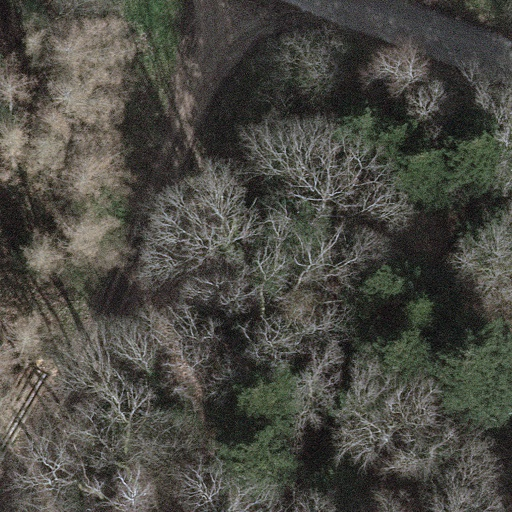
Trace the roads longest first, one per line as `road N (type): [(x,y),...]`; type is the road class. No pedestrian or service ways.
road 1 (track): [(241,0),(203,134),(4,511)]
road 2 (unclassified): [(511,59),(336,0)]
